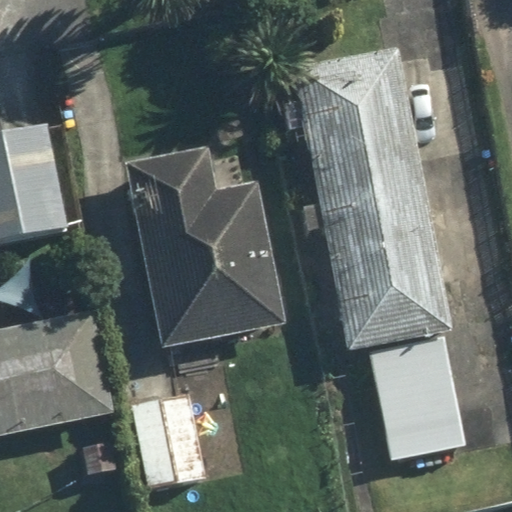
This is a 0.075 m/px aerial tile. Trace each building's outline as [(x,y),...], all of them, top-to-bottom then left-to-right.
[(474,446),(447,313),(404,48),(302,65),(349,352),(370,349),(393,463),(474,446)] [(0,245),(73,230),(51,129),(0,140),(0,245)] [(222,190),(213,147),(132,163),(170,352),(294,327),(265,182),(222,190)] [(0,437),(115,416),(96,313),(0,331),(0,437)] [(191,388),(128,403),(150,496),(214,481),(191,388)]
